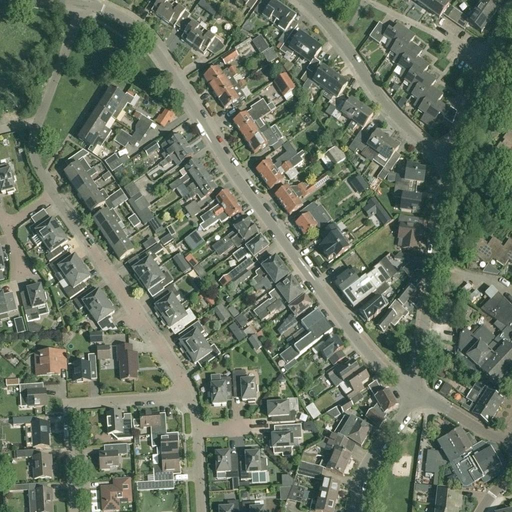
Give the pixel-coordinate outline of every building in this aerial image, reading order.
[(151,12),(162,20),(174,4),(168,0),(158,0),(159,0),(151,12)] [(251,10),(257,0),(237,0),(236,2),(236,5),(243,9),(245,6),(251,10)] [(417,4),(428,12),(436,0),(414,0),(414,1),(418,3),(417,4)] [(441,0),(436,0),(428,12),(439,19),(442,15),(449,19),(455,10),(449,6),(449,5),(441,0)] [(495,6),(486,0),(485,0),(484,2),(483,1),(475,13),(489,23),(497,11),(493,8),(495,6)] [(255,13),(269,22),(272,18),(276,21),(285,9),(274,1),(271,5),(267,10),(259,5),(254,12),(255,13)] [(182,16),(187,20),(187,19),(190,16),(174,4),(162,20),(174,28),(182,16)] [(277,42),(283,46),(286,42),(294,31),(298,25),(293,22),(296,17),(285,9),(276,21),(273,25),(284,33),(277,42)] [(449,19),(453,22),(459,13),(455,10),(449,19)] [(453,22),(457,25),(464,16),(459,13),(453,22)] [(470,20),(464,16),(457,25),(464,30),(468,24),(482,34),(489,23),(475,13),(470,20)] [(199,27),(187,19),(187,20),(184,23),(189,27),(181,39),(192,47),(201,35),(204,31),(199,27)] [(410,44),(414,39),(415,37),(404,29),(398,25),(396,29),(393,33),(391,32),(380,24),(370,38),(379,45),(384,38),(390,42),(395,45),(400,48),(405,40),(410,44)] [(204,31),(201,35),(192,47),(204,55),(212,43),(217,47),(211,54),(214,56),(222,51),(224,48),(220,42),(204,31)] [(300,57),(311,42),(309,41),(309,40),(309,38),(309,37),(309,36),(308,35),(307,34),(307,33),(305,32),(304,32),(303,32),(302,32),(300,32),(301,33),(292,46),(286,42),(283,46),(280,51),(285,56),(287,53),(291,56),(294,52),(300,57)] [(261,37),(252,43),(260,55),(269,50),(261,37)] [(234,48),(236,52),(251,43),(249,39),(234,48)] [(423,52),(410,44),(405,40),(400,48),(395,45),(391,52),(390,54),(394,57),(397,56),(392,63),(398,66),(403,60),(407,63),(413,55),(418,59),(423,52)] [(321,50),(311,42),(300,57),(311,64),(305,72),(311,76),(313,73),(319,65),(313,61),(321,50)] [(267,52),(263,55),(269,65),(277,59),(271,50),(269,51),(267,52)] [(225,66),(238,57),(234,51),(231,52),(220,60),(225,66)] [(425,73),(429,67),(418,59),(413,55),(407,63),(403,60),(398,66),(393,73),(399,77),(405,81),(410,74),(414,77),(420,69),(425,73)] [(273,68),(279,77),(286,72),(280,64),(273,68)] [(204,77),(211,88),(237,71),(234,67),(228,71),(227,70),(221,73),(218,68),(204,77)] [(318,88),(324,92),(335,77),(336,75),(330,71),(329,72),(323,68),(318,76),(313,73),(311,76),(301,91),(305,94),(312,85),(318,89),(318,88)] [(437,82),(425,73),(420,69),(414,77),(410,74),(405,81),(411,85),(417,89),(421,92),(426,84),(432,88),(437,82)] [(211,88),(218,98),(237,86),(233,79),(240,75),(237,71),(211,88)] [(275,82),(285,97),(297,90),(287,75),(275,82)] [(341,81),(335,77),(324,92),(333,98),(330,102),(328,104),(336,109),(341,103),(344,99),(345,98),(340,95),(347,85),(346,85),(347,83),(342,79),(341,81)] [(237,102),(240,100),(248,95),(244,89),(243,90),(242,89),(247,86),(244,81),(237,86),(218,98),(225,109),(231,105),(237,102)] [(433,99),(438,103),(443,96),(432,88),(426,84),(421,92),(417,89),(412,96),(418,100),(424,104),(427,106),(433,99)] [(104,99),(122,110),(123,110),(127,104),(133,109),(139,99),(128,91),(124,97),(111,89),(104,99)] [(297,90),(285,97),(288,102),(300,95),(297,90)] [(402,98),(397,105),(401,110),(407,102),(402,98)] [(115,120),(122,110),(104,99),(98,109),(112,118),(115,120)] [(435,122),(437,119),(440,115),(442,116),(442,117),(442,118),(448,122),(452,125),(457,112),(451,108),(449,111),(438,103),(433,99),(427,106),(424,104),(419,111),(425,115),(435,122)] [(342,114),(353,122),(362,109),(351,101),(347,107),(341,103),(336,109),(331,117),(337,121),(342,114)] [(240,132),(255,122),(276,109),(272,104),(257,114),(254,109),(233,122),(240,132)] [(105,127),(112,118),(98,109),(92,119),(105,127)] [(373,116),(362,109),(353,122),(348,128),(352,131),(357,125),(363,129),(373,116)] [(162,117),(170,122),(175,115),(166,110),(162,117)] [(139,121),(142,116),(136,112),(133,117),(139,121)] [(139,121),(149,128),(153,123),(142,116),(139,121)] [(85,128),(99,137),(105,141),(111,131),(105,127),(92,119),(85,128)] [(146,133),(149,128),(139,121),(136,126),(146,133)] [(240,132),(247,144),(260,136),(269,130),(267,126),(260,130),(255,122),(240,132)] [(105,141),(99,137),(85,128),(79,139),(91,147),(88,151),(93,154),(97,147),(100,149),(105,141)] [(269,130),(260,136),(247,144),(254,155),(267,147),(268,148),(269,148),(270,148),(271,148),(272,147),(278,143),(277,142),(269,130)] [(121,131),(118,136),(128,143),(132,138),(121,131)] [(351,146),(357,150),(367,136),(361,132),(351,146)] [(500,158),(508,163),(511,156),(511,142),(510,141),(511,139),(511,134),(508,132),(502,140),(504,141),(502,145),(500,143),(495,149),(503,154),(500,158)] [(378,155),(388,141),(377,134),(372,140),(367,136),(357,150),(363,154),(361,156),(366,159),(372,150),(378,155)] [(125,148),(128,143),(118,136),(115,141),(125,148)] [(165,161),(175,154),(186,146),(179,136),(168,144),(171,149),(161,156),(165,161)] [(278,143),(272,147),(275,152),(288,144),(284,138),(277,142),(278,143)] [(398,148),(388,141),(378,155),(389,162),(398,148)] [(159,148),(155,143),(145,151),(149,156),(159,148)] [(193,156),(186,146),(175,154),(165,161),(160,165),(162,169),(173,162),(178,159),(182,164),(193,156)] [(276,172),(280,168),(296,156),(289,146),(284,150),(287,154),(276,162),(278,165),(273,168),(268,162),(256,171),(263,181),(276,172)] [(334,166),(345,157),(337,147),(326,155),(334,166)] [(83,159),(89,154),(83,150),(65,163),(70,170),(64,174),(71,184),(84,175),(91,170),(83,159)] [(283,182),(279,176),(284,173),(285,175),(293,169),(303,161),(300,158),(304,156),(302,152),(296,156),(280,168),(276,172),(263,181),(271,191),(283,182)] [(116,155),(105,163),(108,168),(119,160),(116,155)] [(123,165),(119,160),(108,168),(112,173),(113,172),(116,170),(123,165)] [(182,186),(192,179),(203,171),(196,161),(185,169),(188,173),(169,187),(173,192),(182,186)] [(0,167),(0,190),(0,191),(1,194),(6,193),(7,195),(14,193),(13,191),(14,191),(12,184),(15,183),(12,175),(10,176),(9,171),(8,165),(0,167)] [(383,183),(393,169),(387,165),(377,179),(383,183)] [(397,175),(395,188),(405,189),(406,182),(417,184),(423,185),(425,171),(419,170),(420,168),(408,166),(406,177),(397,175)] [(91,170),(84,175),(71,184),(78,194),(91,184),(93,183),(91,179),(97,174),(93,169),(91,170)] [(188,195),(198,189),(210,181),(203,171),(192,179),(194,183),(190,186),(191,187),(185,191),(188,195)] [(108,173),(102,178),(105,182),(111,177),(108,173)] [(300,194),(295,197),(282,207),(290,216),(302,207),(301,206),(302,205),(299,201),(298,202),(297,200),(302,197),(304,199),(328,181),(324,176),(309,187),(300,194)] [(359,188),(362,193),(369,189),(360,177),(350,184),(355,191),(359,188)] [(198,189),(188,195),(183,199),(186,203),(196,196),(200,202),(217,191),(210,181),(198,189)] [(380,184),(375,181),(371,188),(376,191),(380,184)] [(141,196),(139,193),(140,192),(133,183),(124,189),(131,200),(132,202),(141,196)] [(282,207),(295,197),(300,194),(309,187),(306,183),(303,185),(302,184),(296,188),(288,188),(287,187),(275,197),(278,201),(277,202),(281,206),(282,206),(282,207)] [(84,203),(98,194),(91,184),(78,194),(84,203)] [(395,188),(393,198),(403,199),(401,212),(418,214),(421,198),(415,198),(404,196),(405,189),(395,188)] [(103,191),(98,194),(84,203),(91,213),(105,204),(107,202),(104,198),(107,196),(103,191)] [(121,197),(124,196),(120,191),(110,197),(108,199),(112,204),(121,197)] [(203,224),(215,216),(234,202),(232,199),(233,196),(230,193),(228,193),(227,192),(215,200),(220,206),(200,220),(203,224)] [(132,202),(134,204),(141,214),(145,211),(151,207),(144,197),(142,198),(141,196),(132,202)] [(115,209),(125,202),(121,197),(112,204),(115,209)] [(304,210),(308,215),(296,225),(305,237),(317,227),(312,221),(317,217),(313,211),(314,211),(316,213),(326,206),(321,199),(313,204),(304,210)] [(376,199),(369,204),(385,226),(392,221),(376,199)] [(128,202),(142,223),(144,226),(148,223),(153,219),(151,216),(149,218),(145,211),(141,214),(134,204),(132,202),(131,200),(128,202)] [(234,202),(215,216),(203,224),(199,227),(203,232),(218,221),(221,225),(229,219),(230,220),(241,211),(241,210),(241,208),(239,204),(236,204),(234,202)] [(185,209),(188,214),(198,207),(194,203),(185,209)] [(201,212),(198,207),(188,214),(191,219),(201,212)] [(99,231),(106,241),(119,232),(116,227),(122,223),(113,211),(113,210),(110,212),(107,214),(106,212),(93,221),(99,231)] [(128,220),(130,224),(137,220),(134,216),(128,220)] [(412,219),(399,217),(398,224),(400,224),(397,240),(399,240),(397,248),(416,251),(417,242),(420,242),(422,228),(411,226),(412,219)] [(153,219),(148,223),(156,235),(163,230),(155,218),(154,219),(153,219)] [(225,246),(252,226),(249,222),(250,222),(250,221),(248,218),(247,218),(247,219),(246,218),(233,228),(236,231),(222,242),(220,240),(212,247),(216,252),(225,246)] [(137,220),(130,224),(133,229),(140,224),(137,220)] [(29,229),(32,234),(33,237),(34,238),(32,240),(37,247),(43,243),(59,232),(52,221),(42,227),(39,222),(29,229)] [(254,229),(252,226),(225,246),(228,250),(235,245),(237,249),(257,234),(257,233),(258,233),(258,232),(256,229),(255,229),(254,229)] [(335,226),(323,235),(321,236),(326,242),(319,247),(323,253),(328,260),(334,256),(336,259),(349,249),(348,248),(350,247),(343,237),(341,239),(338,234),(340,233),(335,226)] [(59,232),(43,243),(50,254),(45,258),(49,263),(61,254),(58,249),(67,243),(59,232)] [(119,232),(106,241),(113,251),(126,242),(119,232)] [(170,235),(160,241),(164,247),(173,240),(170,235)] [(495,248),(489,244),(487,247),(484,245),(485,243),(477,237),(472,244),(475,247),(471,254),(488,266),(492,259),(489,257),(495,248)] [(237,263),(250,254),(253,258),(268,248),(267,246),(268,245),(265,242),(264,243),(260,238),(250,246),(249,245),(242,250),(241,249),(232,256),(237,263)] [(504,267),(509,261),(505,259),(511,251),(504,246),(503,248),(500,246),(501,244),(493,238),(489,244),(495,248),(489,257),(492,259),(504,267)] [(142,246),(146,251),(156,244),(152,239),(142,246)] [(132,251),(126,242),(113,251),(119,260),(132,251)] [(141,264),(132,271),(135,275),(133,276),(138,283),(156,270),(152,263),(156,260),(154,256),(162,250),(158,245),(138,259),(141,264)] [(65,263),(61,258),(49,267),(55,276),(60,272),(65,279),(84,266),(79,260),(77,261),(74,257),(65,263)] [(260,276),(254,280),(257,285),(258,284),(282,266),(280,263),(281,263),(277,258),(276,259),(275,258),(262,268),(258,271),(258,273),(260,276)] [(385,272),(392,268),(385,258),(379,263),(380,265),(385,272)] [(411,262),(405,267),(412,275),(416,270),(423,271),(424,263),(411,262)] [(371,273),(373,271),(372,269),(367,264),(364,268),(362,266),(358,270),(357,269),(352,273),(349,270),(333,282),(342,295),(361,281),(360,280),(361,279),(362,280),(371,273)] [(225,287),(231,282),(246,271),(241,265),(220,281),(225,287)] [(380,265),(373,271),(371,273),(362,280),(361,279),(360,280),(361,281),(342,295),(353,310),(391,280),(380,265)] [(63,291),(69,300),(84,290),(80,285),(90,279),(86,274),(88,273),(84,266),(65,279),(70,286),(63,291)] [(257,285),(253,288),(256,293),(262,289),(263,288),(266,292),(275,286),(289,275),(288,274),(289,274),(286,269),(285,270),(282,266),(258,284),(257,285)] [(188,267),(181,272),(183,276),(191,271),(188,267)] [(157,286),(160,291),(173,282),(166,274),(161,277),(156,270),(138,283),(142,289),(144,288),(147,293),(157,286)] [(231,282),(236,289),(250,277),(246,271),(231,282)] [(416,271),(412,277),(420,283),(422,280),(423,271),(416,271)] [(402,307),(415,291),(414,290),(420,283),(412,277),(407,284),(409,285),(395,302),(402,307)] [(268,301),(253,313),(257,318),(257,317),(264,312),(266,310),(272,306),(297,287),(295,284),(295,282),(294,280),(292,280),(291,279),(277,290),(269,296),(272,299),(269,302),(268,301)] [(32,289),(27,290),(30,301),(22,303),(27,324),(39,321),(36,309),(45,307),(44,302),(46,301),(44,293),(42,294),(40,287),(39,287),(39,285),(32,287),(32,289)] [(156,314),(160,320),(179,307),(174,300),(179,297),(171,286),(159,295),(164,301),(154,308),(158,312),(156,314)] [(272,306),(266,310),(269,314),(270,315),(272,314),(276,311),(277,310),(279,313),(289,306),(303,295),(302,293),(303,292),(301,289),(300,290),(297,287),(272,306)] [(483,309),(481,311),(497,322),(503,326),(507,328),(511,331),(511,309),(496,294),(491,289),(484,296),(486,299),(490,302),(483,309)] [(89,298),(86,293),(73,302),(80,311),(84,307),(89,314),(106,302),(99,291),(89,298)] [(388,305),(376,291),(366,299),(370,304),(359,314),(360,315),(358,317),(364,323),(366,322),(367,323),(373,318),(374,319),(380,314),(379,313),(388,305)] [(0,319),(8,318),(7,314),(6,313),(16,310),(12,294),(6,296),(3,297),(2,294),(0,294),(0,319)] [(297,319),(297,318),(312,306),(310,303),(311,302),(307,297),(306,298),(305,297),(289,309),(293,313),(289,318),(291,322),(296,318),(297,319)] [(106,302),(89,314),(102,332),(117,331),(107,318),(114,314),(111,309),(113,308),(108,302),(107,303),(106,302)] [(383,333),(390,324),(394,327),(406,313),(394,303),(388,311),(389,312),(376,327),(383,333)] [(215,309),(218,313),(224,309),(221,305),(215,309)] [(184,314),(179,307),(160,320),(165,327),(167,325),(170,330),(179,323),(183,328),(195,320),(189,311),(184,314)] [(232,307),(227,311),(234,319),(239,315),(232,307)] [(264,312),(257,317),(261,322),(268,317),(267,315),(264,312)] [(324,321),(318,312),(301,324),(304,328),(293,337),(296,341),(309,332),(324,321)] [(241,329),(248,324),(241,315),(235,320),(241,329)] [(21,319),(14,321),(16,330),(24,328),(21,319)] [(293,327),(287,320),(278,332),(281,336),(293,327)] [(332,332),(324,321),(309,332),(311,336),(297,347),(294,343),(291,345),(293,347),(280,356),(287,366),(283,369),(286,373),(297,364),(294,360),(332,332)] [(497,322),(493,326),(502,334),(507,328),(503,326),(497,322)] [(189,337),(181,342),(179,343),(182,348),(180,349),(185,356),(204,343),(199,336),(204,332),(198,323),(185,332),(189,337)] [(33,324),(27,325),(29,334),(36,333),(33,324)] [(455,335),(453,352),(458,353),(457,359),(470,371),(470,370),(476,375),(480,372),(496,387),(496,386),(511,369),(511,343),(511,342),(511,340),(511,331),(507,328),(502,334),(496,340),(483,327),(479,330),(473,337),(470,334),(466,330),(462,327),(456,332),(455,335)] [(254,334),(249,328),(243,333),(248,339),(254,334)] [(245,339),(240,332),(234,337),(238,343),(245,339)] [(256,336),(260,343),(266,339),(261,332),(256,336)] [(102,334),(89,334),(90,345),(102,344),(102,334)] [(263,348),(260,344),(256,337),(250,342),(258,352),(263,348)] [(341,351),(343,350),(336,339),(325,347),(322,343),(311,351),(315,356),(320,353),(327,363),(329,362),(333,367),(346,358),(341,351)] [(194,365),(197,364),(204,359),(208,364),(220,355),(214,346),(209,350),(204,343),(185,356),(189,362),(191,361),(194,365)] [(137,381),(136,372),(136,367),(138,366),(137,355),(132,355),(131,347),(117,348),(117,363),(120,362),(121,381),(137,381)] [(109,348),(97,349),(98,361),(110,360),(109,348)] [(41,365),(36,366),(36,377),(59,376),(59,371),(58,359),(65,359),(64,352),(41,354),(41,365)] [(95,356),(88,356),(88,364),(74,365),(75,373),(73,373),(73,383),(90,382),(90,377),(96,376),(95,356)] [(330,379),(329,380),(336,389),(339,387),(343,384),(346,382),(359,372),(352,362),(345,368),(336,374),(337,374),(335,375),(330,379)] [(331,370),(326,373),(330,379),(335,375),(331,370)] [(343,384),(339,387),(345,395),(350,391),(352,390),(353,392),(361,386),(369,380),(362,370),(359,372),(346,382),(343,384)] [(232,373),(233,391),(241,391),(242,402),(247,402),(247,404),(254,403),(254,401),(255,401),(255,394),(257,394),(257,387),(254,387),(254,381),(245,381),(245,372),(232,373)] [(210,378),(211,391),(209,391),(209,399),(212,399),(212,406),(226,405),(225,394),(231,393),(230,378),(219,379),(219,377),(210,378)] [(483,400),(499,410),(503,402),(487,391),(485,394),(483,393),(482,392),(482,391),(483,389),(484,386),(477,382),(472,391),(479,396),(482,398),(484,399),(483,400)] [(445,384),(441,390),(448,395),(452,389),(445,384)] [(33,391),(32,385),(19,386),(20,398),(27,398),(28,408),(46,406),(45,390),(33,391)] [(371,409),(365,417),(379,428),(385,421),(381,417),(383,415),(397,407),(387,390),(384,392),(380,386),(371,392),(377,403),(372,410),(371,409)] [(350,391),(345,395),(349,401),(354,397),(350,391)] [(479,396),(472,391),(466,400),(472,404),(477,407),(477,406),(494,417),(499,410),(483,400),(484,399),(482,398),(480,402),(479,401),(478,400),(477,398),(478,397),(479,396)] [(347,402),(338,407),(341,412),(343,414),(353,408),(349,401),(347,402)] [(268,419),(271,418),(279,418),(280,424),(295,423),(294,412),(288,413),(287,404),(267,405),(268,419)] [(488,425),(494,417),(477,406),(477,407),(472,404),(469,408),(463,404),(461,408),(488,425)] [(310,419),(318,414),(313,407),(306,412),(310,419)] [(117,440),(132,439),(131,425),(123,426),(120,423),(119,413),(106,414),(107,436),(111,435),(117,440)] [(140,421),(133,421),(133,426),(140,426),(140,428),(150,427),(151,436),(166,435),(165,426),(159,427),(158,414),(140,415),(140,421)] [(340,423),(366,439),(371,429),(358,422),(352,419),(351,421),(344,417),(340,423)] [(37,418),(13,420),(14,425),(31,424),(32,448),(48,447),(47,430),(49,430),(48,423),(37,424),(37,418)] [(353,450),(356,444),(361,447),(366,439),(340,423),(337,429),(334,434),(332,433),(329,441),(334,443),(346,448),(353,450)] [(292,449),(292,440),(301,440),(300,427),(282,428),(283,436),(271,436),(272,442),(269,442),(270,449),(272,449),(272,450),(273,450),(273,455),(282,454),(282,458),(289,457),(291,455),(291,449),(292,449)] [(443,442),(438,445),(443,453),(450,465),(450,466),(455,463),(460,460),(459,458),(472,450),(477,447),(478,447),(475,441),(473,442),(469,435),(464,438),(460,431),(443,442)] [(178,442),(178,434),(166,435),(151,436),(151,448),(161,447),(161,456),(177,455),(177,442),(178,442)] [(323,457),(330,460),(347,467),(351,457),(344,453),(346,448),(334,443),(329,441),(324,439),(323,442),(320,449),(324,450),(324,452),(325,452),(323,457)] [(455,463),(450,466),(453,471),(462,486),(463,488),(467,488),(474,484),(480,480),(501,468),(489,448),(488,449),(486,446),(485,445),(482,444),(477,447),(472,450),(459,458),(460,460),(455,463)] [(104,453),(98,453),(99,470),(109,470),(109,468),(117,467),(117,456),(126,455),(126,445),(115,446),(110,446),(111,453),(104,453)] [(16,459),(33,458),(34,480),(51,479),(50,464),(51,464),(50,457),(38,458),(38,451),(16,452),(16,459)] [(239,466),(240,481),(251,481),(251,475),(260,474),(260,473),(266,472),(265,460),(259,461),(258,454),(257,454),(257,451),(250,452),(250,454),(245,454),(245,466),(239,466)] [(229,453),(215,454),(216,475),(225,474),(225,480),(231,480),(238,479),(237,464),(229,465),(229,453)] [(153,477),(154,484),(159,483),(171,483),(170,476),(180,475),(179,461),(178,461),(177,455),(161,456),(158,456),(158,465),(153,466),(153,477)] [(347,467),(330,460),(323,457),(321,462),(325,464),(323,469),(343,477),(347,467)] [(300,463),(298,469),(305,471),(322,474),(323,469),(319,467),(300,463)] [(322,474),(305,471),(298,469),(297,476),(320,481),(322,474)] [(102,511),(118,511),(118,504),(131,503),(129,479),(113,480),(114,487),(101,488),(102,511)] [(323,481),(320,492),(337,496),(340,485),(323,481)] [(159,483),(154,484),(137,485),(137,492),(160,491),(159,483)] [(295,503),(298,488),(299,485),(293,483),(287,501),(295,503)] [(46,484),(28,485),(28,491),(28,498),(29,511),(51,511),(50,498),(52,498),(52,491),(47,491),(46,484)] [(437,497),(436,506),(458,509),(460,509),(461,497),(447,496),(448,489),(433,487),(432,496),(437,497)] [(305,490),(298,488),(295,503),(302,504),(305,490)] [(320,492),(318,502),(335,506),(337,496),(320,492)] [(333,511),(335,506),(318,502),(312,501),(309,511),(311,511),(333,511)] [(238,511),(238,502),(227,503),(227,509),(218,509),(218,511),(238,511)] [(242,504),(242,511),(263,511),(263,509),(254,509),(254,503),(242,504)]
